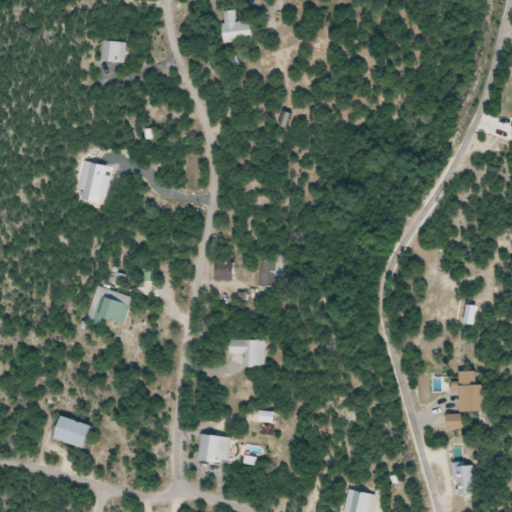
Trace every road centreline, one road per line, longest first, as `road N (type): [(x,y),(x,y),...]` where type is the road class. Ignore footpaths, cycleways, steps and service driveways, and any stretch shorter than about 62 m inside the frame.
road 1 (residential): [(245,511),(177,495),(183,370),(214,163),(175,55),(166,0)]
road 2 (residential): [(508,0),(470,134),(390,266),(382,294),(436,511)]
road 3 (residential): [(0,464),(109,491),(177,495)]
